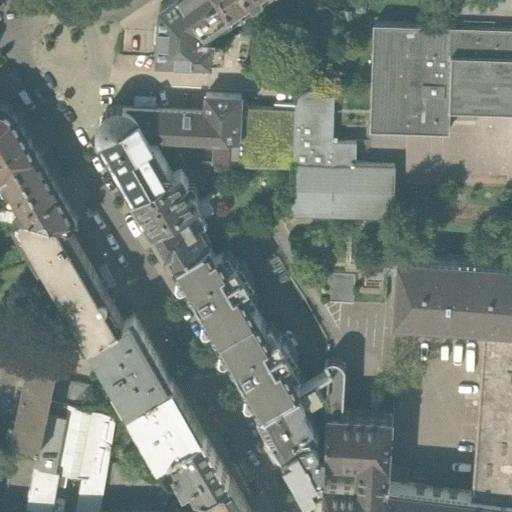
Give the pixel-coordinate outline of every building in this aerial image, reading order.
[(232,9),(226,0),(163,0),(161,2),(158,54),(211,57),(211,48),(212,34),(209,32),(205,32),(205,26),(208,26),(221,17),(232,9)] [(226,0),(232,9),(234,11),(250,0),(226,0)] [(212,34),(211,48),(217,47),(218,25),(224,21),(221,17),(208,26),(205,26),(205,32),(209,32),(212,34)] [(511,25),(375,23),(372,107),(371,124),(449,126),(450,106),(508,108),(508,104),(511,103),(511,25)] [(334,91),(296,85),(295,108),(294,159),(356,161),(357,139),(333,138),(334,106),(334,91)] [(99,132),(100,136),(135,196),(173,174),(149,134),(215,136),(239,138),(241,106),(240,95),(206,93),(206,110),(125,105),(118,106),(112,107),(106,110),(103,114),(100,118),(99,123),(98,128),(99,132)] [(0,99),(0,172),(1,173),(39,151),(15,110),(11,103),(0,99)] [(239,138),(238,164),(294,164),(294,159),(295,108),(241,106),(239,138)] [(239,138),(215,136),(214,162),(228,164),(238,164),(239,138)] [(39,151),(1,173),(23,210),(64,218),(70,219),(77,216),(49,169),(39,151)] [(395,162),(356,161),(294,159),(294,164),(293,207),(393,209),(395,162)] [(154,227),(201,200),(182,169),(173,174),(135,196),(154,227)] [(154,227),(173,261),(209,240),(196,218),(214,208),(207,196),(201,200),(154,227)] [(23,210),(13,217),(73,320),(49,334),(61,356),(95,336),(124,319),(101,280),(74,232),(64,218),(23,210)] [(209,240),(173,261),(182,275),(218,336),(259,312),(245,286),(251,283),(237,259),(230,263),(223,252),(218,255),(209,240)] [(394,319),(485,325),(511,326),(511,261),(398,255),(394,319)] [(355,271),(333,270),(332,299),(353,300),(355,271)] [(259,312),(218,336),(222,345),(219,347),(219,350),(220,352),(223,353),(226,352),(261,410),(302,385),(287,359),(294,355),(280,332),(273,335),(259,312)] [(124,319),(95,336),(108,358),(102,361),(129,407),(174,380),(147,334),(134,313),(124,319)] [(511,511),(511,326),(485,325),(473,490),(388,479),(385,511),(511,511)] [(385,511),(388,479),(393,411),(372,409),(344,407),(346,366),(344,363),(342,361),(339,359),(337,358),(334,357),(330,357),(328,358),(325,360),(330,367),(327,420),(325,456),(358,458),(357,480),(324,477),(322,511),(385,511)] [(56,364),(30,358),(17,420),(11,419),(7,437),(39,443),(56,364)] [(302,385),(261,410),(283,447),(319,425),(304,400),(307,394),(313,396),(324,389),(317,375),(302,385)] [(54,377),(50,397),(74,402),(85,405),(90,383),(54,377)] [(174,380),(129,407),(128,407),(158,459),(204,431),(187,404),(174,380)] [(108,460),(116,415),(85,405),(74,402),(50,397),(39,448),(28,500),(35,502),(33,511),(50,511),(59,469),(83,473),(75,511),(98,511),(103,488),(108,460)] [(327,420),(319,425),(283,447),(302,479),(321,511),(322,511),(324,477),(325,456),(327,420)] [(205,489),(206,490),(230,475),(216,451),(204,431),(158,459),(145,466),(146,467),(155,477),(176,465),(185,482),(192,479),(197,487),(205,489)] [(15,443),(1,511),(33,511),(35,502),(28,500),(39,448),(15,443)] [(146,467),(108,460),(103,488),(118,487),(128,488),(138,490),(148,494),(166,504),(168,493),(155,477),(146,467)] [(251,511),(230,475),(206,490),(218,511),(251,511)] [(218,511),(206,490),(196,495),(198,511),(209,507),(211,511),(218,511)]
